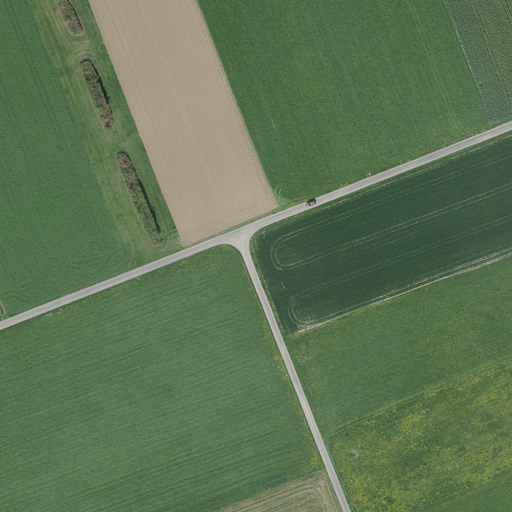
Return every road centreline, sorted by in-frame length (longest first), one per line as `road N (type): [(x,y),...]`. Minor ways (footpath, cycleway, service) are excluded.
road 1 (unclassified): [(236,233),(347,511)]
road 2 (unclassified): [(236,233),(511,126)]
road 3 (unclassified): [(8,321),(236,233)]
